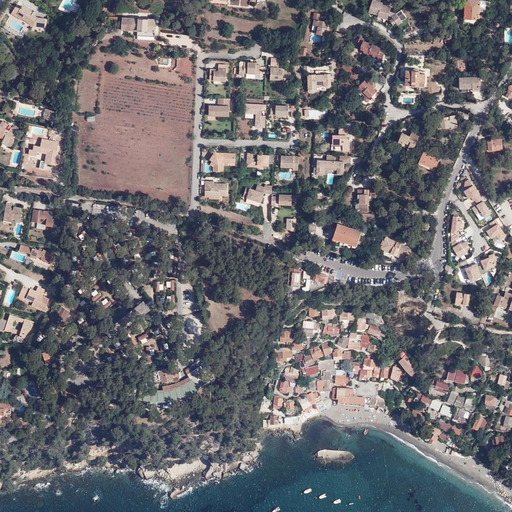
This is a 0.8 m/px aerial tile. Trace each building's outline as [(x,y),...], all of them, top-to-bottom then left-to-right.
[(389,15),(390,11),(391,7),(389,6),(382,4),(382,2),(375,0),(372,0),(369,10),(379,13),(378,14),(388,17),(389,15)] [(480,0),(464,0),(464,1),(466,2),(464,23),(475,24),(476,12),(486,13),(486,3),(480,3),(480,0)] [(28,13),(29,11),(21,7),(20,9),(16,6),(11,14),(15,16),(16,14),(22,17),(21,19),(32,26),(32,25),(37,28),(40,23),(36,20),(37,18),(31,13),(30,14),(28,13)] [(317,34),(325,35),(326,36),(327,28),(326,28),(327,22),(320,20),(320,14),(314,13),(313,19),(314,19),(313,26),(318,27),(317,34)] [(397,24),(398,26),(402,22),(395,13),(391,16),(393,18),(389,20),(393,26),(397,24)] [(156,19),(122,18),(122,30),(138,31),(137,36),(155,36),(156,19)] [(379,54),(380,50),(376,48),(377,47),(372,44),(371,46),(368,44),(368,43),(364,41),(364,39),(360,37),(357,45),(361,47),(360,49),(364,51),(363,52),(369,54),(369,53),(373,54),(372,56),(378,58),(379,54)] [(256,63),(253,63),(253,65),(251,64),(251,63),(244,62),(244,68),(240,68),(239,76),(244,76),(244,74),(256,74),(256,77),(261,77),(261,66),(256,65),(256,63)] [(215,72),(215,70),(211,70),(210,80),(226,81),(227,65),(219,65),(219,70),(219,72),(215,72)] [(288,69),(284,69),(284,71),(279,70),(279,69),(280,68),(271,68),(271,79),(283,80),(283,77),(287,76),(288,69)] [(424,86),(425,74),(419,73),(419,71),(419,69),(413,69),(413,71),(406,70),(405,90),(418,90),(418,86),(424,86)] [(331,85),(330,74),(324,74),(324,75),(315,75),(316,75),(308,75),(309,89),(310,91),(311,92),(313,92),(314,91),(316,89),(316,85),(325,84),(326,86),(327,87),(328,87),(330,87),(331,85)] [(368,77),(367,79),(375,88),(376,86),(368,77)] [(481,77),(459,77),(459,88),(472,88),(472,90),(479,89),(479,84),(481,84),(481,77)] [(375,88),(367,79),(360,85),(360,87),(358,89),(362,93),(364,92),(367,95),(365,97),(364,98),(364,99),(365,101),(366,101),(368,102),(369,101),(373,97),(372,96),(378,91),(375,88)] [(229,116),(230,99),(218,98),(218,106),(209,106),(209,116),(229,116)] [(265,110),(265,105),(246,103),(245,113),(257,114),(256,127),(265,127),(265,115),(261,115),(262,110),(265,110)] [(288,116),(288,112),(289,108),(289,106),(276,106),(276,109),(271,109),(271,115),(288,116)] [(55,111),(45,109),(43,119),(53,121),(55,111)] [(448,120),(447,117),(439,118),(440,128),(452,126),(452,128),(458,127),(456,115),(451,116),(451,119),(448,120)] [(0,137),(3,139),(1,143),(10,147),(14,138),(13,138),(19,127),(14,125),(14,126),(13,125),(12,127),(11,127),(9,130),(5,128),(8,123),(2,120),(0,123),(0,137)] [(419,136),(415,135),(411,133),(410,137),(402,133),(398,141),(402,143),(401,145),(408,149),(412,152),(419,136)] [(350,151),(350,138),(347,138),(347,136),(333,135),(333,144),(343,145),(342,151),(350,151)] [(41,138),(36,148),(44,152),(50,155),(49,157),(52,159),(55,153),(52,151),(55,145),(41,138)] [(501,138),(493,139),(493,141),(488,141),(489,150),(503,149),(501,138)] [(222,155),(218,153),(215,151),(210,159),(212,160),(210,164),(214,167),(213,171),(223,172),(223,163),(229,163),(229,160),(235,161),(236,154),(224,153),(223,155),(222,155)] [(273,164),(273,154),(269,154),(269,155),(261,155),(260,159),(258,159),(253,159),(253,153),(248,153),(247,166),(258,167),(258,165),(264,165),(268,165),(268,164),(273,164)] [(423,153),(419,162),(433,168),(433,166),(436,167),(439,160),(423,153)] [(297,170),(298,156),(289,156),(289,158),(286,158),(286,156),(278,155),(278,163),(281,164),(281,167),(293,167),(293,170),(297,170)] [(349,163),(350,155),(339,155),(339,161),(318,160),(317,167),(314,167),(314,173),(317,173),(317,174),(323,175),(323,166),(337,167),(337,170),(337,172),(343,172),(343,163),(349,163)] [(433,168),(419,162),(418,164),(434,171),(436,167),(433,166),(433,168)] [(323,166),(323,175),(325,175),(325,169),(337,170),(337,167),(323,166)] [(481,197),(469,179),(465,182),(464,191),(469,198),(471,197),(474,201),(475,200),(481,197)] [(205,181),(205,187),(208,187),(208,190),(205,190),(205,197),(209,197),(209,198),(219,199),(219,195),(227,196),(228,184),(214,184),(214,182),(205,181)] [(272,188),(272,186),(265,185),(264,187),(257,185),(256,190),(246,187),(243,197),(261,202),(264,193),(271,194),(272,188)] [(369,190),(358,189),(358,194),(360,194),(360,203),(361,203),(361,211),(371,211),(371,203),(369,203),(369,190)] [(296,202),(296,195),(279,194),(279,204),(292,205),(292,201),(296,202)] [(481,197),(475,200),(478,204),(472,208),(476,214),(481,211),(485,217),(491,213),(481,197)] [(11,208),(11,207),(12,203),(7,202),(4,218),(12,220),(12,218),(15,218),(20,219),(22,208),(14,206),(14,207),(14,209),(11,208)] [(55,212),(34,209),(32,222),(46,223),(46,225),(53,226),(55,212)] [(451,233),(452,237),(457,234),(457,230),(460,231),(461,221),(458,221),(458,217),(454,216),(451,233)] [(506,236),(495,219),(490,223),(492,227),(487,231),(491,238),(496,235),(500,240),(506,236)] [(428,222),(425,221),(423,222),(421,223),(420,225),(421,228),(423,230),(426,230),(428,229),(429,226),(429,224),(428,222)] [(361,231),(338,224),(333,238),(357,245),(361,231)] [(452,238),(452,243),(456,240),(460,238),(458,234),(452,238)] [(411,248),(386,237),(384,240),(383,240),(381,244),(382,244),(381,248),(385,250),(384,250),(402,258),(402,257),(407,259),(408,256),(409,256),(411,252),(410,252),(411,248)] [(468,244),(467,242),(460,246),(456,240),(452,243),(452,246),(459,257),(468,251),(468,244)] [(39,250),(22,245),(20,251),(31,254),(30,255),(37,257),(37,256),(42,257),(41,258),(48,263),(51,259),(53,261),(55,257),(44,249),(39,248),(39,250)] [(497,260),(494,254),(489,256),(489,257),(481,261),(483,265),(478,266),(482,274),(493,269),(497,260)] [(445,268),(445,269),(453,273),(454,270),(452,268),(446,264),(445,268)] [(482,274),(478,266),(477,264),(466,269),(471,281),(482,276),(482,274)] [(293,283),(299,284),(300,273),(299,273),(299,269),(290,268),(288,285),(292,285),(293,283)] [(445,273),(444,274),(451,277),(453,274),(453,273),(445,269),(445,273)] [(313,280),(326,283),(328,276),(315,272),(313,280)] [(41,298),(42,296),(45,290),(38,287),(36,291),(23,285),(20,295),(34,301),(33,303),(32,305),(37,308),(38,307),(45,310),(50,299),(46,298),(45,299),(41,298)] [(477,295),(457,292),(456,303),(475,305),(477,295)] [(501,305),(509,308),(511,309),(511,294),(505,292),(504,296),(498,294),(494,305),(499,307),(500,305),(501,305)] [(148,307),(143,301),(105,330),(110,337),(148,307)] [(68,310),(62,306),(56,315),(62,320),(68,310)] [(310,316),(318,316),(318,315),(318,312),(318,307),(310,307),(310,316)] [(333,316),(333,310),(327,310),(327,309),(322,309),(322,318),(333,317),(333,316)] [(374,320),(373,322),(382,327),(384,323),(383,321),(380,320),(381,319),(384,320),(386,318),(385,316),(377,312),(377,313),(368,309),(367,310),(368,312),(367,313),(366,312),(364,315),(371,318),(374,320)] [(343,312),(342,312),(339,315),(339,322),(342,322),(342,319),(353,320),(354,313),(343,312)] [(10,315),(5,328),(4,331),(10,333),(10,332),(19,335),(19,337),(16,335),(11,341),(19,341),(22,337),(32,326),(34,323),(10,315)] [(356,331),(365,332),(366,329),(368,329),(369,323),(369,322),(369,321),(360,318),(357,327),(356,331)] [(367,332),(376,335),(377,333),(384,336),(385,333),(382,330),(381,330),(382,329),(380,328),(370,325),(367,332)] [(331,335),(331,336),(337,336),(338,336),(338,335),(340,335),(340,327),(327,327),(327,330),(323,331),(323,334),(328,334),(328,335),(331,335)] [(399,336),(400,334),(401,332),(394,328),(391,331),(399,336)] [(290,335),(290,330),(281,331),(281,337),(280,337),(280,342),(284,342),(284,340),(289,340),(288,335),(290,335)] [(357,341),(357,333),(351,333),(349,341),(357,341)] [(369,344),(370,344),(372,344),(372,343),(373,340),(373,337),(370,336),(370,337),(363,336),(360,346),(367,348),(368,344),(369,344)] [(345,340),(342,339),(340,338),(338,344),(346,347),(349,338),(346,338),(345,340)] [(292,347),(292,350),(295,350),(303,349),(302,340),(296,340),(293,343),(294,347),(292,347)] [(332,352),(329,342),(322,344),(325,355),(329,354),(328,353),(332,352)] [(317,355),(322,353),(320,349),(319,346),(310,350),(313,357),(317,355)] [(282,351),(277,352),(277,361),(291,360),(290,351),(288,351),(288,349),(282,349),(282,351)] [(334,359),(342,358),(341,351),(340,351),(339,349),(338,349),(336,349),(335,350),(335,352),(333,352),(334,359)] [(53,361),(52,359),(52,357),(53,356),(51,350),(43,353),(41,354),(42,358),(44,357),(47,364),(53,361)] [(106,362),(100,352),(92,356),(97,366),(106,362)] [(315,363),(312,356),(311,356),(310,354),(307,355),(303,361),(305,366),(315,363)] [(363,369),(373,369),(375,360),(365,358),(363,369)] [(334,369),(335,364),(334,360),(333,359),(326,359),(323,360),(317,362),(319,366),(322,366),(321,368),(334,369)] [(406,369),(412,375),(413,374),(412,373),(409,371),(406,369),(405,366),(404,365),(403,362),(404,361),(401,360),(400,361),(406,369)] [(405,360),(404,361),(403,362),(404,365),(405,366),(406,369),(409,371),(412,373),(413,374),(414,374),(416,371),(414,370),(413,370),(413,369),(408,363),(405,360)] [(357,373),(360,363),(350,361),(348,370),(357,373)] [(305,368),(306,372),(307,375),(316,372),(318,370),(317,365),(305,368)] [(186,370),(190,376),(192,381),(185,385),(178,387),(172,389),(167,390),(164,391),(156,391),(147,391),(142,391),(141,391),(139,399),(146,400),(155,400),(164,400),(172,399),(184,395),(192,392),(201,386),(210,380),(201,366),(193,371),(191,368),(186,370)] [(179,375),(177,366),(154,372),(155,381),(161,379),(162,381),(165,381),(165,382),(171,380),(171,379),(174,379),(173,377),(179,375)] [(480,377),(482,370),(481,368),(480,368),(474,367),(473,372),(472,372),(472,375),(480,377)] [(393,369),(391,377),(398,380),(401,374),(403,369),(398,368),(398,370),(393,369)] [(287,372),(285,377),(285,380),(293,382),(293,381),(297,381),(299,374),(297,374),(299,370),(294,369),(294,371),(285,369),(285,371),(287,372)] [(387,378),(389,370),(382,369),(380,376),(387,378)] [(447,378),(454,380),(456,370),(450,369),(447,378)] [(455,381),(465,383),(467,372),(457,370),(455,381)] [(323,376),(321,376),(321,380),(324,380),(323,380),(323,379),(331,379),(331,371),(326,371),(323,371),(323,376)] [(346,381),(346,383),(348,383),(348,379),(345,378),(346,374),(336,373),(335,380),(336,380),(346,381)] [(498,383),(505,385),(506,380),(506,378),(505,378),(505,375),(504,375),(500,374),(498,383)] [(192,381),(190,376),(185,379),(180,382),(176,383),(173,384),(163,386),(164,391),(167,390),(172,389),(178,387),(185,385),(192,381)] [(282,380),(281,380),(281,383),(282,383),(280,390),(281,390),(281,391),(286,393),(287,391),(289,385),(290,385),(288,382),(285,381),(282,380)] [(325,390),(331,390),(331,386),(333,386),(332,386),(334,386),(334,383),(330,383),(330,380),(324,380),(324,382),(325,390)] [(448,389),(450,384),(438,380),(435,387),(436,389),(446,393),(446,392),(448,389)] [(336,402),(337,402),(338,402),(358,404),(364,405),(365,404),(365,397),(353,396),(349,396),(350,388),(337,388),(337,397),(336,400),(336,402)] [(450,391),(449,391),(450,391),(450,392),(451,393),(449,397),(455,400),(457,395),(458,393),(453,390),(451,390),(450,391)] [(313,394),(313,392),(312,392),(306,396),(307,397),(310,401),(311,404),(317,401),(315,398),(318,396),(317,392),(313,394)] [(321,401),(322,401),(325,400),(329,399),(332,399),(332,392),(329,392),(325,392),(324,392),(324,393),(321,394),(321,401)] [(428,406),(430,406),(431,404),(429,404),(432,398),(424,394),(421,402),(428,406)] [(455,403),(462,406),(463,403),(462,402),(465,395),(460,394),(459,394),(455,403)] [(278,396),(275,395),(273,407),(281,408),(282,399),(281,398),(281,397),(278,396)] [(485,404),(486,404),(495,405),(496,404),(499,398),(495,397),(495,396),(486,395),(485,404)] [(474,401),(475,402),(476,398),(472,397),(468,396),(464,406),(471,409),(474,401)] [(305,411),(305,410),(312,406),(313,406),(311,404),(310,401),(307,397),(299,401),(305,411)] [(289,399),(288,400),(288,401),(288,402),(287,402),(287,405),(286,405),(287,412),(295,411),(295,410),(294,407),(294,401),(292,401),(292,399),(289,399)] [(384,406),(387,407),(387,405),(386,402),(377,399),(376,405),(380,406),(384,408),(384,406)] [(439,410),(442,403),(439,402),(433,399),(431,404),(430,406),(429,408),(437,412),(438,410),(439,410)] [(0,413),(4,414),(4,413),(11,413),(11,408),(9,408),(9,403),(0,402),(0,413)] [(442,412),(440,411),(440,412),(451,416),(454,409),(444,405),(442,412)] [(463,409),(457,408),(455,413),(464,416),(465,413),(466,413),(467,411),(463,409)] [(460,422),(463,423),(465,420),(465,418),(456,415),(455,419),(461,421),(460,422)] [(473,427),(478,430),(479,428),(482,430),(482,428),(484,425),(481,423),(482,420),(483,419),(480,417),(479,418),(478,418),(473,427)] [(431,431),(435,433),(435,432),(438,428),(428,421),(424,425),(432,430),(431,431)] [(453,432),(460,435),(463,430),(455,426),(453,432)] [(440,437),(443,439),(444,439),(447,441),(450,436),(443,431),(440,437)] [(428,442),(433,446),(438,438),(433,435),(429,433),(427,437),(431,439),(428,442)] [(493,455),(496,460),(502,457),(499,452),(493,455)]
